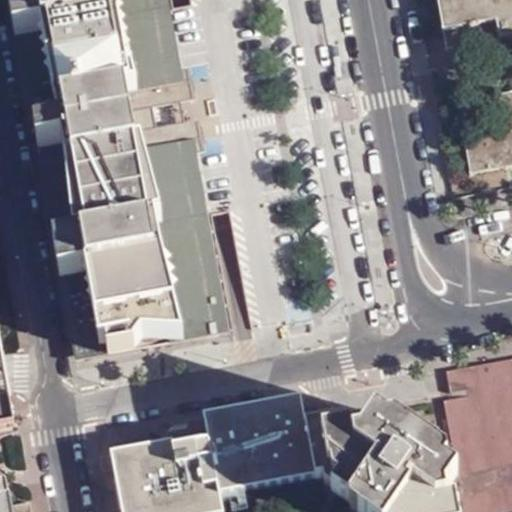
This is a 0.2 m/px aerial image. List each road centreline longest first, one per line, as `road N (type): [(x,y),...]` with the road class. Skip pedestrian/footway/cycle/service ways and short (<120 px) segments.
road 1 (residential): [(59,421),(347,359),(416,335),(445,315)]
road 2 (residential): [(59,421),(0,94)]
road 3 (residential): [(369,0),(411,228)]
